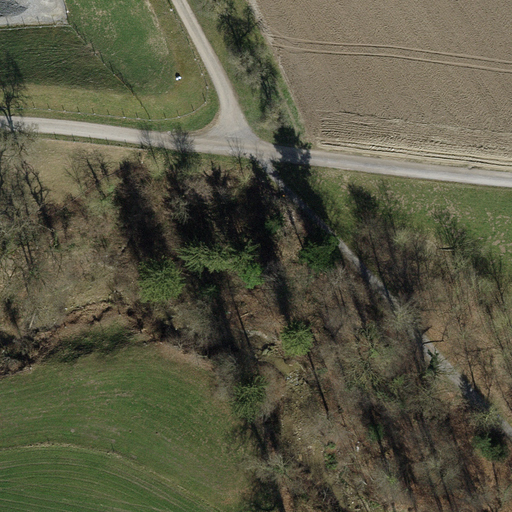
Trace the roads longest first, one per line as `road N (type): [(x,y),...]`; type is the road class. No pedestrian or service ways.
road 1 (track): [(0,132),(245,144),(511,182)]
road 2 (track): [(245,144),(172,0)]
